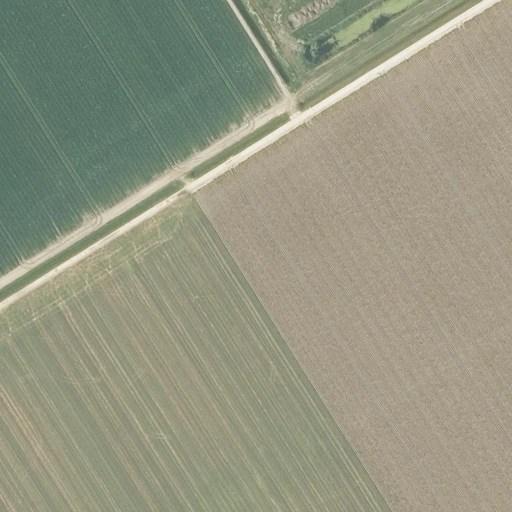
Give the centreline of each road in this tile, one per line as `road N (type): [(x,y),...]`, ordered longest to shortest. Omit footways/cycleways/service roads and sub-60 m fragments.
road 1 (track): [(0,306),(489,0)]
road 2 (track): [(295,95),(446,0)]
